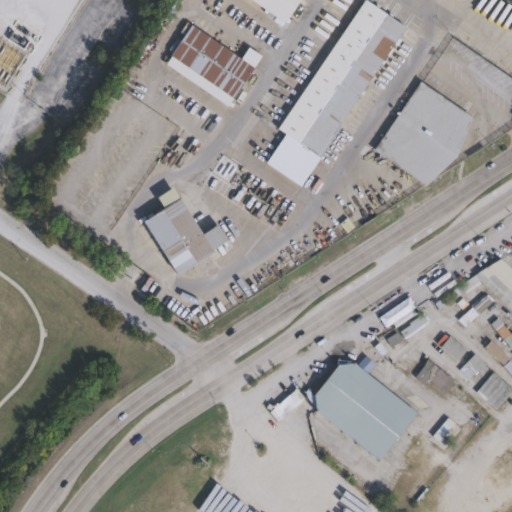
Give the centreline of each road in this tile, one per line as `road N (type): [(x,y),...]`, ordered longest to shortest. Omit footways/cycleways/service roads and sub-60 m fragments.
road 1 (secondary): [(511,161),(283,309)]
road 2 (residential): [(208,357),(0,216)]
road 3 (secondary): [(208,357),(125,410),(58,479)]
